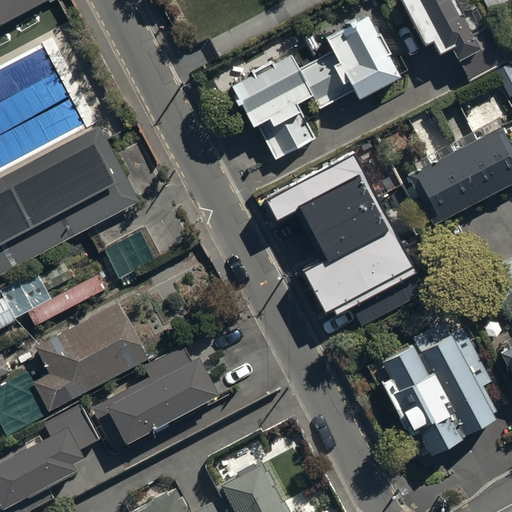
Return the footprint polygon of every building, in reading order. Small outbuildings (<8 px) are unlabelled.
[(0,0),(0,20),(40,0),(0,0)] [(232,0),(251,34),(315,0),(232,0)] [(460,0),(387,0),(422,71),(445,60),(456,83),(506,59),(484,14),(470,20),(460,0)] [(481,0),(486,9),(504,0),(481,0)] [(217,16),(184,33),(203,69),(235,53),(217,16)] [(398,75),(365,16),(324,38),(331,51),(297,68),(287,50),(228,83),(234,94),(229,97),(233,103),(236,101),(249,125),(253,122),(274,160),(313,138),(293,103),(309,95),(317,109),(351,90),(355,98),(398,75)] [(511,57),(493,67),(506,93),(511,90),(511,57)] [(98,124),(0,176),(0,273),(139,199),(98,124)] [(511,150),(498,124),(406,173),(432,224),(511,181),(511,150)] [(350,148),(261,194),(272,215),(294,204),(321,255),(300,266),(324,312),(412,266),(350,148)] [(478,304),(483,313),(511,298),(511,257),(479,275),(490,298),(478,304)] [(111,298),(99,275),(29,311),(41,334),(111,298)] [(3,300),(0,301),(0,328),(14,321),(3,300)] [(119,301),(35,346),(49,372),(30,382),(46,413),(150,358),(119,301)] [(413,340),(379,359),(388,376),(377,382),(406,435),(415,430),(427,452),(496,414),(481,385),(492,379),(463,326),(447,334),(440,321),(411,337),(413,340)] [(176,426),(172,419),(178,416),(179,419),(189,413),(187,409),(223,389),(201,349),(190,355),(183,344),(144,366),(150,377),(93,408),(120,457),(176,426)] [(511,345),(499,352),(511,379),(511,345)] [(0,375),(10,371),(0,350),(0,375)] [(46,430),(0,454),(0,511),(22,511),(21,508),(83,474),(77,462),(90,455),(85,446),(102,436),(83,401),(51,418),(42,423),(46,430)] [(283,511),(264,475),(261,477),(256,468),(251,470),(249,467),(231,477),(234,482),(217,491),(221,498),(195,511),(185,511),(173,489),(131,511),(283,511)]
